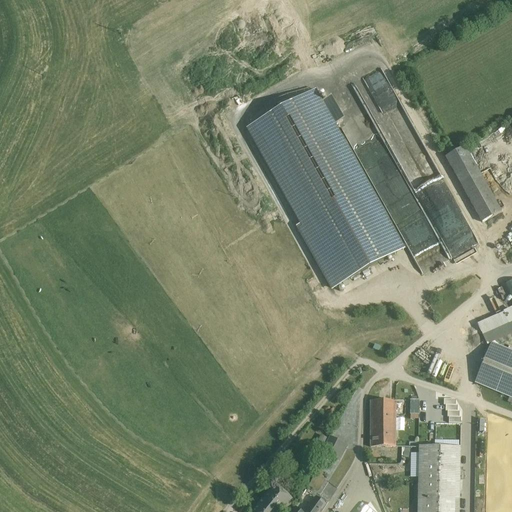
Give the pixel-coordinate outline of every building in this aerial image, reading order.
[(314,93),(248,130),(301,226),(297,228),(333,289),(402,250),(314,93)] [(400,107),(348,138),(369,173),(367,177),(370,181),(375,178),(373,171),(377,168),(383,167),(384,173),(389,175),(391,182),(401,179),(415,204),(419,205),(421,202),(425,203),(429,211),(441,208),(442,205),(444,206),(448,197),(442,175),(435,177),(434,173),(436,172),(438,164),(417,127),(412,126),(412,127),(400,105),(400,107)] [(511,121),(445,159),(482,224),(502,213),(480,175),(511,156),(511,121)] [(511,280),(502,286),(511,308),(511,280)] [(511,352),(491,344),(480,369),(478,368),(476,373),(479,374),(475,383),(511,397),(511,352)] [(437,374),(442,376),(447,362),(437,359),(434,367),(438,369),(437,374)] [(419,401),(395,401),(395,402),(396,402),(396,415),(419,416),(419,401)] [(395,402),(370,402),(370,448),(396,448),(396,415),(396,402),(395,402)] [(326,451),(342,458),(348,445),(333,437),(326,451)] [(460,449),(419,448),(418,510),(459,511),(460,449)] [(253,511),(279,511),(284,506),(289,510),(297,500),(277,484),(253,511)] [(316,499),(306,511),(307,511),(319,511),(325,505),(316,499)]
